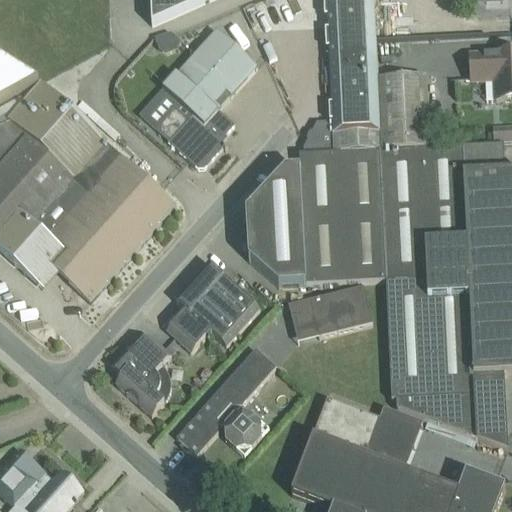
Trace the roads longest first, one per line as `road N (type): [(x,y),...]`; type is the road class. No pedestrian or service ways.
road 1 (unclassified): [(60,386),(289,130)]
road 2 (unclassified): [(197,511),(60,386)]
